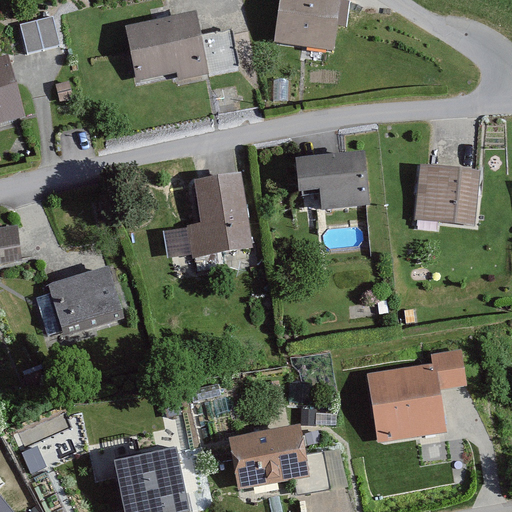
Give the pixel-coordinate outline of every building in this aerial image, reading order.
[(334,1),(327,0),(275,0),(269,46),(326,54),(334,1)] [(54,16),(22,24),(29,53),(61,44),(54,16)] [(187,17),(120,36),(134,87),(172,76),(176,89),(204,81),(187,17)] [(1,64),(0,63),(0,128),(18,124),(1,64)] [(357,161),(287,172),(292,201),(311,198),(314,218),(365,209),(357,161)] [(412,221),(471,226),(475,177),(416,172),(412,221)] [(233,179),(186,190),(196,235),(184,238),(189,264),(249,251),(233,179)] [(0,225),(10,224),(8,208),(0,208),(0,225)] [(11,231),(0,232),(0,263),(17,261),(11,231)] [(118,323),(102,274),(42,294),(59,343),(118,323)] [(425,370),(363,380),(374,448),(440,437),(434,397),(459,393),(453,357),(424,362),(425,370)] [(291,430),(223,442),(232,495),(291,484),(294,498),(327,492),(320,455),(296,459),(291,430)] [(185,511),(174,461),(118,473),(125,511),(185,511)]
